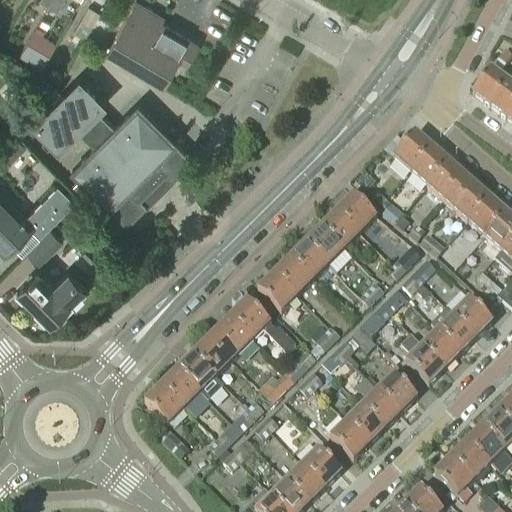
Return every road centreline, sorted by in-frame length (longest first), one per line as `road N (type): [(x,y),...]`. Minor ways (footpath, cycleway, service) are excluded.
road 1 (secondary): [(150,323),(327,147)]
road 2 (residential): [(511,353),(351,511)]
road 3 (residential): [(376,71),(257,0)]
